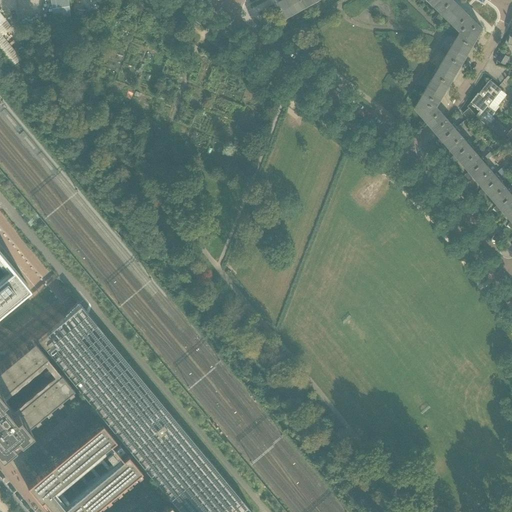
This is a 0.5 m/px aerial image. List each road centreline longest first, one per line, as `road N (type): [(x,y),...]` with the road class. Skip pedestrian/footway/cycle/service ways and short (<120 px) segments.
road 1 (tertiary): [(403,151),(221,12)]
road 2 (residential): [(403,151),(453,106),(509,4)]
road 3 (tertiary): [(506,271),(403,151)]
